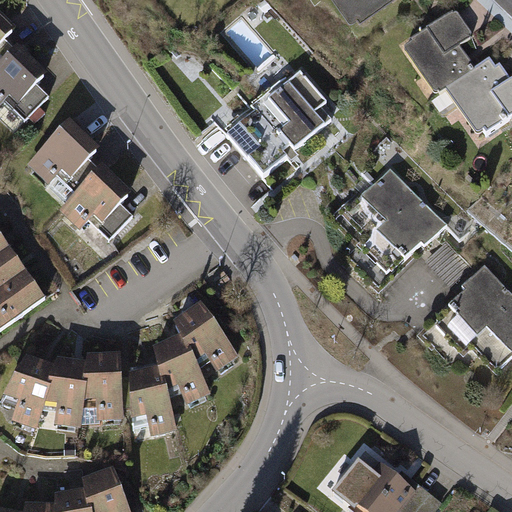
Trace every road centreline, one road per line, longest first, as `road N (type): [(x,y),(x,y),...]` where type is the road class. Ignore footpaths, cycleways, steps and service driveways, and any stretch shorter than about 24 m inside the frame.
road 1 (residential): [(291,376),(269,282),(61,0)]
road 2 (residential): [(511,490),(369,393),(291,376)]
road 3 (residential): [(221,511),(274,443),(291,376)]
